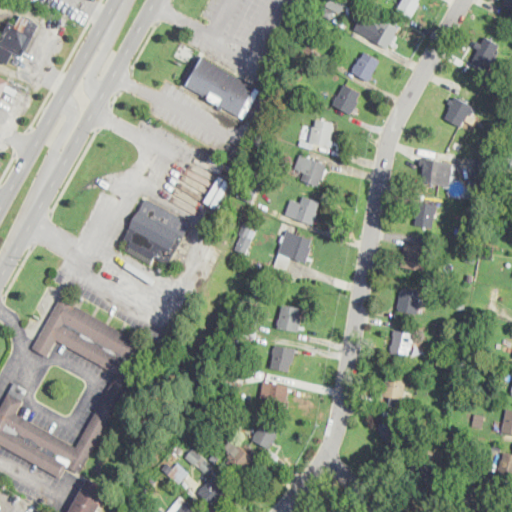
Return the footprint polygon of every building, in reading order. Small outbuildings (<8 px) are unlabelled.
[(346,0),(340,13),(326,5),(328,0),(346,0)] [(419,6),(412,18),(398,10),(402,0),(420,0),(419,2),(421,3),(419,6)] [(42,16),(38,23),(23,14),(29,3),(44,12),(42,16)] [(335,11),(331,19),(321,14),(325,6),(335,11)] [(40,24),(23,57),(26,59),(21,68),(9,62),(8,64),(0,59),(0,38),(9,22),(16,25),(22,14),(40,24)] [(363,14),(379,23),(382,18),(400,27),(388,48),(355,29),(363,14)] [(486,38),(500,46),(495,54),(498,55),(488,72),(472,63),(480,49),(477,47),(480,42),(483,43),(486,38)] [(365,52),(381,61),(369,81),(352,71),(360,57),(362,58),(365,52)] [(261,91),(245,118),(182,81),(198,54),(261,91)] [(18,91),(15,96),(4,91),(0,98),(0,75),(10,81),(8,85),(18,91)] [(503,85),(499,92),(488,85),(492,78),(503,85)] [(354,111),(352,114),(334,104),(345,84),(361,93),(357,100),(359,101),(354,111)] [(302,97),(299,101),(291,95),(294,91),(302,97)] [(454,95),(473,106),(474,106),(472,109),(474,110),(471,115),(469,114),(462,127),(446,118),(450,109),(448,107),(454,95)] [(298,103),(295,107),(288,101),(291,98),(298,103)] [(288,114),(283,122),(278,119),(282,111),(288,114)] [(335,123),(332,140),(330,146),(312,143),(312,146),(299,144),(301,133),(306,134),(308,125),(316,126),(317,119),(335,123)] [(511,169),(502,169),(503,143),(511,143),(511,169)] [(321,179),(318,186),(303,180),(305,173),(296,169),(298,162),(301,155),(327,165),(321,179)] [(263,160),(260,168),(254,166),(257,158),(263,160)] [(426,158),(454,163),(450,186),(423,182),(424,173),(422,173),(424,160),(425,160),(426,158)] [(474,171),(489,174),(487,188),(471,185),(472,182),(470,181),(471,174),(474,174),(474,171)] [(261,179),(248,208),(235,202),(248,173),(261,179)] [(479,190),(477,197),(471,196),(472,189),(479,190)] [(321,202),(317,211),(319,212),(314,225),(302,220),(299,226),(287,221),(289,216),(286,214),(291,199),(301,203),(304,195),(321,202)] [(178,250),(170,263),(170,264),(156,256),(152,264),(126,250),(130,244),(124,240),(147,198),(192,223),(178,250)] [(437,205),(434,227),(416,224),(417,218),(414,217),(416,206),(417,201),(437,205)] [(254,240),(247,254),(236,249),(243,236),(239,234),(245,221),(255,225),(249,238),(254,240)] [(288,230),(313,240),(310,247),(312,247),(307,262),(293,256),(286,274),(273,269),(283,243),(280,241),(283,234),(286,235),(288,230)] [(427,259),(425,271),(407,268),(411,244),(429,247),(427,259)] [(478,247),(477,253),(466,250),(467,244),(478,247)] [(477,254),(476,263),(466,261),(467,253),(477,254)] [(421,290),(420,297),(421,298),(420,304),(421,304),(420,311),(419,310),(418,314),(399,311),(399,308),(398,308),(399,302),(401,290),(402,291),(403,286),(421,290)] [(136,339),(146,345),(149,346),(77,476),(66,469),(61,478),(0,443),(0,408),(15,381),(28,389),(22,400),(23,400),(16,413),(77,447),(117,373),(57,339),(48,355),(34,348),(63,296),(77,304),(76,305),(136,339)] [(300,328),(300,330),(279,327),(283,304),(301,307),(299,316),(302,316),(300,328)] [(259,313),(257,327),(245,325),(248,311),(259,313)] [(256,331),(255,339),(244,337),(245,329),(256,331)] [(445,332),(444,338),(437,337),(438,330),(445,332)] [(414,335),(412,350),(410,349),(409,357),(392,353),(396,332),(414,335)] [(479,353),(467,352),(469,344),(480,346),(479,353)] [(296,355),(294,365),(291,364),(290,371),(272,368),(276,345),(297,348),(296,355)] [(447,356),(446,365),(438,364),(438,355),(447,356)] [(239,380),(238,382),(225,378),(229,367),(241,371),(239,380)] [(407,384),(402,408),(378,403),(379,396),(380,394),(384,395),(388,373),(406,377),(405,383),(407,384)] [(289,391),(286,409),(267,405),(268,399),(261,397),(264,381),(290,386),(289,391)] [(234,395),(233,400),(217,396),(218,392),(234,395)] [(511,433),(503,432),(507,409),(511,409),(511,433)] [(485,415),(483,427),(474,425),(476,414),(485,415)] [(405,440),(388,446),(381,426),(397,419),(405,440)] [(265,420),(281,428),(271,449),(253,440),(260,425),(262,426),(265,420)] [(231,442),(237,447),(238,445),(255,459),(240,476),(225,464),(230,458),(229,456),(232,452),(226,447),(231,442)] [(503,444),(502,450),(492,448),(493,442),(503,444)] [(203,456),(195,465),(186,456),(193,447),(203,456)] [(280,456),(277,462),(267,455),(270,449),(280,456)] [(511,454),(511,476),(499,474),(504,453),(511,454)] [(220,459),(216,463),(211,458),(214,454),(220,459)] [(439,472),(428,486),(411,472),(414,468),(422,458),(439,472)] [(214,466),(209,472),(201,465),(206,459),(214,466)] [(180,484),(168,474),(178,462),(190,473),(180,484)] [(480,474),(479,479),(466,476),(467,470),(480,472),(480,474)] [(210,472),(214,475),(215,475),(229,487),(225,492),(226,493),(215,505),(200,492),(211,479),(207,476),(210,472)] [(103,504),(98,511),(69,511),(89,478),(107,489),(100,502),(103,504)] [(169,511),(168,511),(181,495),(200,511),(169,511)] [(142,502),(139,507),(131,501),(135,496),(142,502)]
